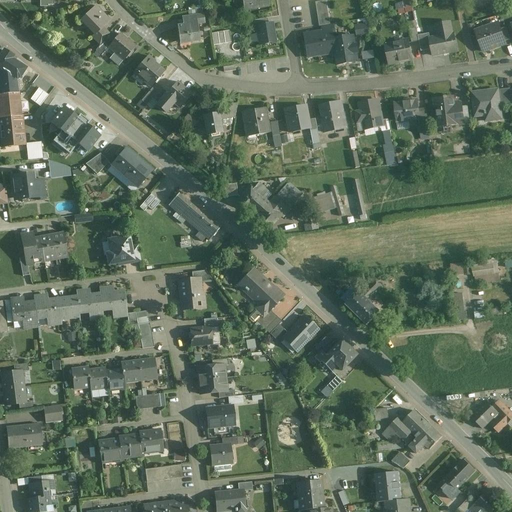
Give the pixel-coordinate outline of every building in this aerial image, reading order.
[(268,0),(241,0),(244,10),(269,6),(268,0)] [(326,1),(315,3),(319,27),(321,26),(330,25),(326,1)] [(394,3),(372,9),(373,15),(396,9),(394,3)] [(103,15),(96,7),(83,19),(90,27),(91,26),(96,32),(97,33),(102,28),(108,22),(103,16),(103,15)] [(189,16),(182,17),(183,26),(197,24),(197,26),(205,25),(203,14),(200,15),(189,16)] [(267,19),(249,21),(250,28),(256,27),(268,25),(267,19)] [(452,22),(435,25),(437,37),(430,38),(429,38),(431,49),(433,58),(458,53),(452,22)] [(183,26),(177,27),(179,42),(187,40),(188,43),(199,41),(197,26),(197,24),(183,26)] [(268,25),(256,27),(260,45),(275,43),(272,24),(268,25)] [(330,25),(321,26),(322,35),(332,33),(332,34),(336,33),(334,24),(330,25)] [(368,25),(358,27),(359,36),(370,34),(368,25)] [(491,33),(489,27),(475,32),(483,53),(505,44),(505,42),(500,30),(491,33)] [(102,28),(97,33),(96,32),(91,37),(100,45),(104,40),(109,35),(102,28)] [(506,28),(500,30),(505,42),(510,40),(506,28)] [(229,30),(211,34),(213,46),(231,43),(229,30)] [(322,35),(314,36),(313,34),(304,35),(307,58),(335,53),(333,40),(332,34),(332,33),(322,35)] [(135,47),(120,34),(110,45),(108,48),(124,61),(135,47)] [(429,34),(418,36),(420,51),(431,49),(429,38),(430,38),(429,34)] [(351,37),(333,40),(335,53),(337,66),(358,62),(356,53),(358,53),(357,46),(353,47),(351,37)] [(100,45),(95,51),(101,56),(108,48),(110,45),(104,40),(100,45)] [(408,41),(384,46),(388,65),(412,60),(408,41)] [(13,57),(4,51),(0,57),(0,95),(18,93),(17,80),(19,80),(26,69),(11,60),(13,57)] [(148,57),(134,73),(151,87),(163,72),(153,63),(154,62),(148,57)] [(191,95),(177,83),(177,82),(157,106),(165,112),(174,101),(181,107),(179,109),(180,109),(192,94),(191,95)] [(156,83),(141,101),(146,106),(152,99),(151,99),(161,88),(156,83)] [(161,88),(151,99),(152,99),(157,104),(167,92),(161,88)] [(510,89),(498,91),(500,105),(511,103),(510,90),(510,89)] [(498,90),(472,93),(475,117),(485,116),(486,122),(502,120),(500,105),(498,91),(498,90)] [(18,93),(0,95),(0,118),(11,118),(10,117),(21,116),(18,93)] [(452,97),(446,98),(444,98),(444,99),(434,100),(434,101),(437,100),(437,106),(435,106),(435,107),(436,107),(439,128),(457,125),(456,114),(462,113),(461,104),(453,105),(452,97)] [(376,100),(359,104),(361,112),(356,113),(358,123),(363,122),(364,131),(382,127),(380,121),(382,121),(380,110),(378,111),(376,100)] [(417,102),(395,104),(397,122),(419,120),(418,112),(417,102)] [(341,103),(319,107),(324,133),(346,129),(341,103)] [(237,104),(220,107),(222,120),(235,118),(237,104)] [(305,106),(285,110),(289,133),(310,129),(305,106)] [(220,107),(212,109),(213,115),(203,116),(207,136),(222,133),(219,121),(222,120),(220,107)] [(265,110),(242,114),(246,137),(269,133),(265,110)] [(426,111),(418,112),(419,120),(420,128),(428,127),(426,111)] [(0,118),(0,136),(1,148),(25,146),(22,116),(21,116),(10,117),(11,118),(0,118)] [(277,122),(271,123),(274,147),(280,147),(277,122)] [(428,127),(420,128),(421,137),(424,139),(430,138),(428,127)] [(317,130),(309,132),(312,144),(319,143),(317,130)] [(355,138),(349,139),(351,151),(357,149),(355,138)] [(41,143),(26,144),(28,160),(43,159),(41,143)] [(394,144),(384,145),(385,165),(395,165),(394,144)] [(145,164),(127,149),(125,150),(121,147),(115,155),(119,158),(112,167),(130,182),(145,164)] [(357,152),(352,153),(355,169),(360,168),(357,152)] [(99,155),(89,162),(100,172),(108,163),(99,155)] [(66,177),(65,163),(48,164),(49,178),(66,177)] [(145,164),(130,182),(137,189),(144,181),(141,179),(150,169),(145,164)] [(33,174),(13,177),(14,186),(11,186),(12,194),(15,194),(15,196),(21,195),(22,200),(35,198),(36,198),(34,181),(33,174)] [(42,180),(34,181),(36,198),(35,198),(35,200),(44,199),(42,180)] [(402,193),(372,199),(373,204),(404,198),(438,190),(436,183),(402,191),(402,193)] [(236,184),(224,186),(225,198),(237,196),(236,184)] [(258,184),(253,190),(250,188),(237,202),(247,211),(248,211),(252,215),(253,215),(265,201),(262,198),(267,192),(258,184)] [(286,184),(269,204),(265,201),(253,215),(258,220),(268,229),(281,215),(280,214),(284,209),(287,210),(301,194),(290,184),(286,184)] [(172,189),(163,200),(165,202),(168,202),(176,192),(172,189)] [(151,193),(139,206),(144,210),(148,206),(153,210),(160,201),(151,193)] [(362,193),(346,196),(348,208),(364,205),(362,193)] [(219,229),(179,194),(169,206),(181,216),(178,220),(182,224),(185,220),(193,226),(190,230),(194,233),(197,230),(199,232),(195,236),(202,242),(206,238),(209,241),(213,236),(214,236),(218,232),(217,232),(219,229)] [(330,194),(316,198),(320,214),(335,210),(330,194)] [(437,202),(378,214),(379,219),(438,207),(437,202)] [(91,214),(75,216),(76,223),(92,221),(91,214)] [(318,223),(304,225),(305,233),(319,231),(318,223)] [(33,239),(32,233),(21,235),(25,258),(26,266),(27,266),(44,263),(44,260),(40,238),(33,239)] [(63,234),(57,235),(57,236),(52,237),(56,258),(68,256),(63,234)] [(47,238),(47,237),(40,238),(44,260),(56,258),(52,237),(47,238)] [(129,237),(109,241),(112,254),(108,255),(109,265),(125,262),(123,250),(131,248),(129,237)] [(131,248),(123,250),(125,262),(126,264),(139,261),(137,247),(131,248)] [(25,258),(19,259),(23,277),(29,276),(27,266),(26,266),(25,258)] [(457,264),(458,276),(487,275),(487,278),(494,278),(493,262),(457,264)] [(206,271),(192,273),(192,280),(199,280),(199,282),(213,281),(206,271)] [(272,291),(259,279),(260,277),(255,272),(241,285),(245,289),(244,290),(247,294),(249,292),(261,304),(254,310),(254,311),(248,317),(248,319),(252,323),(254,323),(256,321),(260,316),(263,318),(270,311),(283,297),(283,296),(282,297),(275,289),(272,291)] [(192,280),(179,282),(180,289),(181,289),(182,299),(181,299),(182,310),(196,308),(195,302),(204,302),(203,294),(201,294),(199,282),(199,280),(192,280)] [(371,280),(346,306),(367,326),(379,313),(370,304),(383,291),(371,280)] [(113,288),(99,290),(103,319),(102,309),(112,308),(114,318),(127,316),(127,314),(125,292),(114,294),(113,288)] [(90,291),(76,293),(80,322),(80,321),(79,312),(89,311),(90,321),(103,319),(99,290),(100,295),(90,296),(90,291)] [(77,298),(48,302),(47,296),(34,298),(37,327),(38,327),(36,317),(47,316),(48,326),(62,324),(61,320),(79,318),(79,322),(80,322),(76,293),(77,298)] [(462,294),(452,294),(453,320),(463,320),(462,294)] [(34,303),(24,304),(24,299),(10,301),(12,320),(23,319),(24,329),(37,327),(34,298),(33,298),(34,303)] [(10,301),(4,301),(7,324),(13,323),(10,301)] [(411,306),(399,308),(401,319),(412,318),(411,306)] [(147,311),(135,313),(136,319),(148,317),(147,311)] [(270,311),(263,318),(260,316),(256,321),(265,330),(277,318),(270,311)] [(135,313),(127,314),(127,316),(128,326),(138,325),(136,319),(135,313)] [(148,317),(136,319),(138,325),(149,323),(148,317)] [(317,330),(304,317),(283,339),(283,340),(285,338),(298,350),(317,330)] [(277,318),(265,330),(270,334),(279,325),(282,322),(277,318)] [(216,319),(203,320),(204,328),(210,328),(217,328),(216,319)] [(149,323),(138,325),(139,331),(151,329),(149,323)] [(279,325),(270,334),(275,340),(284,330),(279,325)] [(204,328),(190,330),(192,346),(212,344),(210,328),(204,328)] [(151,329),(139,331),(140,337),(152,335),(151,329)] [(152,335),(140,337),(141,343),(153,341),(152,335)] [(243,340),(245,349),(255,348),(254,339),(243,340)] [(357,356),(341,340),(326,356),(337,367),(341,371),(357,356)] [(153,341),(141,343),(142,349),(154,348),(153,341)] [(337,367),(326,356),(320,362),(331,373),(337,367)] [(154,360),(138,362),(140,381),(157,379),(154,360)] [(138,362),(121,364),(122,370),(124,383),(140,381),(138,362)] [(27,364),(13,366),(14,373),(21,372),(28,372),(27,364)] [(212,367),(197,369),(198,382),(225,379),(224,366),(212,367)] [(88,368),(71,371),(74,390),(90,388),(90,387),(88,371),(89,371),(88,368)] [(89,371),(88,371),(90,387),(90,388),(90,391),(107,388),(105,372),(106,372),(105,369),(89,371)] [(106,372),(105,372),(107,388),(107,391),(125,389),(124,383),(122,370),(106,372)] [(14,373),(1,374),(3,390),(23,388),(21,372),(14,373)] [(336,377),(326,387),(332,392),(342,382),(336,377)] [(225,379),(198,382),(200,395),(218,393),(227,392),(227,391),(225,379)] [(23,388),(3,390),(5,406),(19,405),(25,404),(25,403),(23,388)] [(234,390),(227,391),(227,392),(218,393),(219,399),(228,398),(235,397),(234,390)] [(235,397),(228,398),(229,405),(242,404),(242,396),(235,397)] [(32,402),(25,403),(25,404),(19,405),(19,411),(33,409),(32,402)] [(497,405),(494,402),(490,406),(486,402),(470,417),(483,429),(498,415),(499,417),(491,426),(498,433),(511,420),(511,414),(500,402),(497,405)] [(60,406),(43,408),(45,423),(62,421),(60,406)] [(232,407),(207,410),(208,428),(234,425),(232,407)] [(387,409),(375,410),(376,422),(389,420),(387,409)] [(427,424),(416,412),(415,411),(403,424),(398,419),(389,428),(397,435),(408,445),(414,439),(410,435),(412,433),(416,437),(428,424),(427,424)] [(105,417),(98,418),(99,426),(106,425),(105,417)] [(40,424),(7,428),(9,449),(42,446),(40,424)] [(428,424),(416,437),(416,438),(407,447),(416,455),(427,445),(431,449),(442,438),(441,437),(428,424)] [(397,435),(389,428),(382,435),(390,442),(397,435)] [(160,430),(140,433),(140,435),(142,451),(162,449),(160,430)] [(140,435),(119,438),(119,440),(120,440),(122,456),(143,454),(142,451),(140,435)] [(74,438),(65,438),(65,447),(74,447),(74,438)] [(236,438),(221,439),(222,446),(230,445),(230,446),(237,445),(236,438)] [(265,444),(260,438),(255,443),(259,449),(265,444)] [(119,440),(99,443),(99,445),(99,444),(101,461),(122,458),(122,456),(120,440),(119,440)] [(404,443),(378,446),(378,452),(397,451),(397,453),(404,452),(404,450),(404,443)] [(222,446),(210,448),(212,465),(214,465),(230,464),(231,463),(230,446),(230,445),(222,446)] [(185,453),(174,453),(174,461),(185,461),(185,453)] [(410,463),(400,453),(392,462),(403,470),(410,463)] [(464,460),(438,487),(445,493),(445,492),(453,500),(460,493),(457,490),(475,472),(464,460)] [(230,464),(214,465),(214,472),(230,470),(230,464)] [(181,465),(175,466),(176,479),(183,478),(181,465)] [(151,469),(145,470),(146,483),(153,482),(151,469)] [(386,502),(402,501),(399,470),(375,472),(378,503),(386,502)] [(74,474),(67,475),(68,483),(76,481),(74,474)] [(41,477),(28,479),(29,485),(30,485),(30,484),(42,483),(41,477)] [(42,483),(30,484),(30,485),(31,499),(26,500),(49,497),(48,491),(54,490),(52,481),(42,483)] [(320,481),(296,484),(298,498),(322,495),(320,481)] [(251,482),(237,484),(238,491),(243,491),(243,492),(252,491),(251,482)] [(338,492),(343,505),(348,503),(343,490),(338,492)] [(238,491),(215,494),(217,511),(218,511),(218,508),(227,507),(227,511),(235,510),(235,511),(245,511),(243,492),(243,491),(238,491)] [(475,504),(470,510),(471,511),(492,511),(499,506),(491,498),(490,499),(485,494),(475,504)] [(322,495),(298,498),(299,511),(307,511),(323,509),(322,495)] [(49,497),(26,500),(27,511),(44,511),(44,506),(50,506),(49,497)] [(469,499),(458,510),(460,511),(467,511),(470,510),(475,504),(469,499)] [(402,501),(386,502),(386,511),(410,511),(410,500),(402,501)] [(187,511),(187,505),(180,506),(179,501),(172,502),(172,507),(173,507),(173,511),(187,511)] [(172,502),(158,504),(158,508),(159,508),(158,511),(173,511),(173,507),(172,507),(172,502)]
